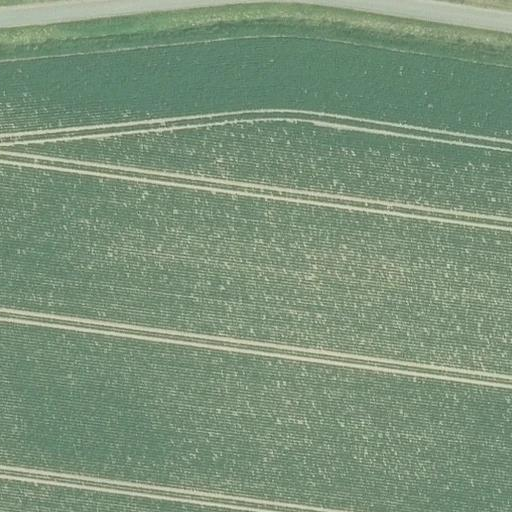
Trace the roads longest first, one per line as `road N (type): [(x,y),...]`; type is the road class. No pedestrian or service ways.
road 1 (unclassified): [(0,18),(195,0)]
road 2 (unclassified): [(350,0),(511,24)]
